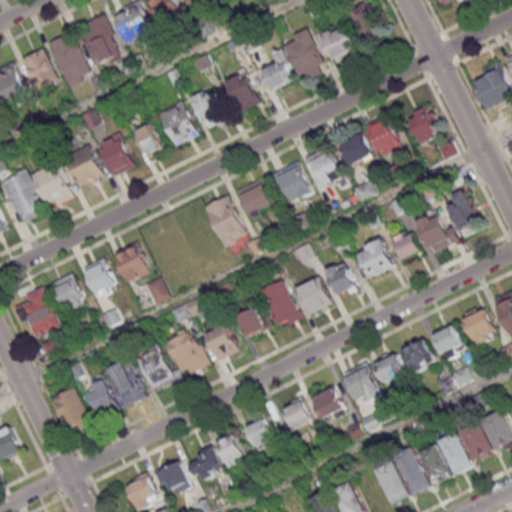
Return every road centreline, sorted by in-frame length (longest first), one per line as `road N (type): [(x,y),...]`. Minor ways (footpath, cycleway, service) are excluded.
road 1 (residential): [(511,15),(0,272)]
road 2 (residential): [(511,251),(0,508)]
road 3 (residential): [(511,216),(404,0)]
road 4 (residential): [(84,511),(0,342)]
